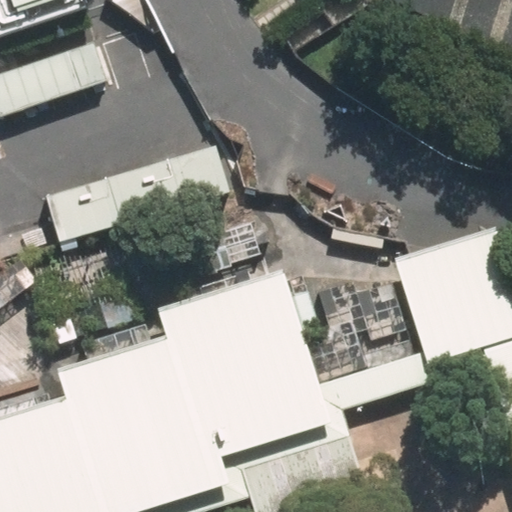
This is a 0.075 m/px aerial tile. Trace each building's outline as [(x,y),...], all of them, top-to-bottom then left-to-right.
[(0,0),(0,44),(92,14),(87,0),(0,0)] [(251,216),(196,234),(209,273),(263,255),(251,216)] [(428,369),(492,349),(496,363),(511,413),(511,255),(503,228),(395,261),(423,351),(428,369)] [(72,393),(0,416),(0,511),(221,511),(262,499),(251,468),(345,438),(335,413),(325,381),(290,268),(166,307),(174,332),(64,367),(72,393)] [(325,381),(335,413),(496,363),(492,349),(428,369),(423,351),(325,381)]
